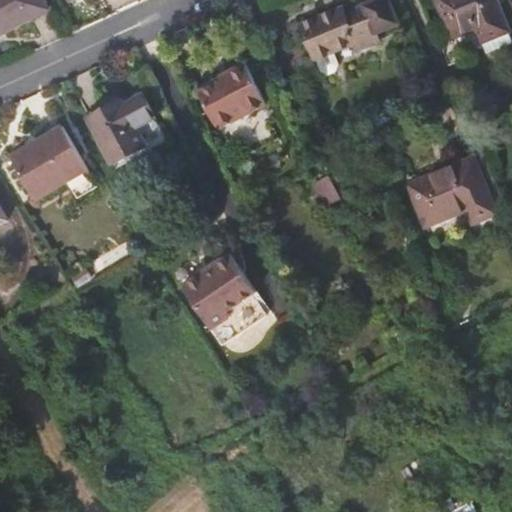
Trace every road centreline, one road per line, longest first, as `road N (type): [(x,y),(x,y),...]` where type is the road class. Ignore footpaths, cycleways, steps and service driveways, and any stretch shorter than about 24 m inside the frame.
road 1 (residential): [(192,0),(0,90)]
road 2 (track): [(0,366),(94,511)]
